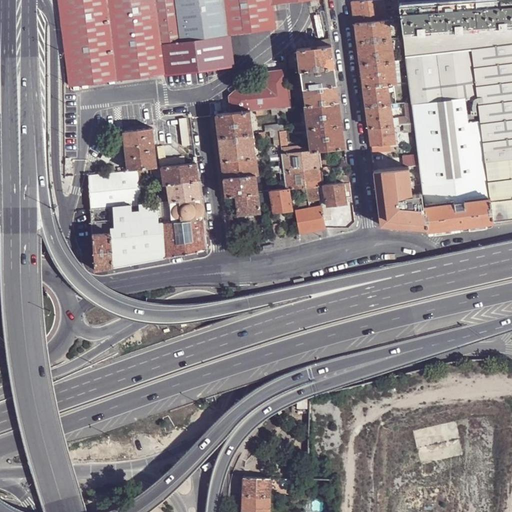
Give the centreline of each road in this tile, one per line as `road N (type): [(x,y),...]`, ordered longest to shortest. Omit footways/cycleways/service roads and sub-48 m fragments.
road 1 (motorway): [(511,249),(202,314),(128,311),(100,298),(62,261),(45,215),(30,115)]
road 2 (motorway): [(0,447),(280,351),(511,291)]
road 3 (motorway): [(511,263),(298,315),(0,418)]
road 4 (secondary): [(6,0),(14,316),(56,511)]
road 5 (secondary): [(74,511),(32,315),(30,115)]
road 6 (motorway): [(127,511),(268,389),(461,332)]
road 7 (motorway): [(211,511),(222,464),(267,411),(461,332)]
road 8 (tertiary): [(231,413),(425,355),(500,348)]
road 9 (tertiary): [(114,284),(244,270),(366,244)]
road 10 (unclassified): [(366,244),(337,0)]
road 11 (secondary): [(66,219),(55,166),(54,35),(41,0)]
road 12 (primary): [(231,413),(244,353),(231,313),(195,299),(134,325)]
road 13 (trunk): [(134,325),(98,352),(0,396)]
